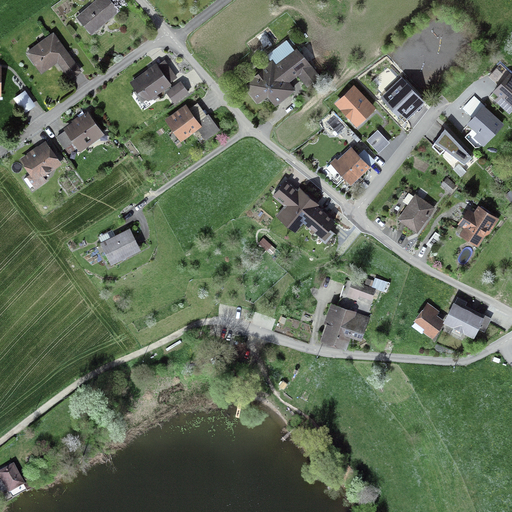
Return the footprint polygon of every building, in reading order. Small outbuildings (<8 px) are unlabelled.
[(108,0),(96,0),(80,15),(94,31),(117,10),(108,0)] [(78,71),(52,35),(27,53),(41,72),(60,58),(65,64),(64,64),(72,76),(78,71)] [(308,85),(318,77),(296,51),(285,59),(291,66),(292,65),(308,85)] [(271,63),(244,83),(256,100),(266,93),(274,103),(287,93),(291,90),(281,77),(287,73),(284,69),(286,67),(283,63),(275,69),(271,63)] [(147,99),(168,84),(155,66),(131,83),(137,90),(142,91),(147,99)] [(510,113),(511,109),(511,78),(509,76),(495,91),(500,96),(496,101),(510,113)] [(405,122),(425,103),(402,79),(382,99),(405,122)] [(167,93),(173,101),(185,92),(179,84),(167,93)] [(356,123),(372,108),(353,87),(337,101),(356,123)] [(33,108),(22,93),(14,99),(24,114),(33,108)] [(181,138),(197,126),(184,108),(168,120),(181,138)] [(503,126),(484,109),(470,124),(480,133),(475,138),(484,146),(503,126)] [(87,142),(99,133),(86,115),(66,129),(80,150),(88,144),(87,142)] [(472,159),(445,131),(435,143),(464,166),(472,159)] [(390,143),(378,132),(369,142),(380,153),(390,143)] [(58,163),(44,144),(22,160),(31,173),(23,179),(32,191),(45,181),(41,175),(58,163)] [(334,166),(350,182),(366,167),(350,150),(343,157),(342,156),(335,162),(336,163),(334,166)] [(449,192),(454,186),(446,179),(441,185),(449,192)] [(404,203),(408,206),(398,219),(416,231),(432,208),(416,197),(415,198),(409,195),(406,195),(403,200),(404,203)] [(466,227),(461,234),(476,244),(482,234),(486,232),(486,228),(488,225),(491,226),(495,220),(493,218),(494,216),(490,213),(489,216),(478,209),(473,216),(467,212),(460,223),(466,227)] [(137,247),(129,230),(100,244),(110,264),(121,258),(119,256),(137,247)] [(434,233),(427,243),(433,247),(440,237),(434,233)] [(357,295),(369,299),(373,290),(373,289),(361,285),(357,295)] [(444,321),(472,336),(481,319),(453,304),(444,321)] [(437,312),(427,305),(415,322),(432,334),(441,322),(433,316),(437,312)] [(329,325),(323,340),(342,346),(347,333),(359,337),(366,318),(329,306),(326,314),(332,317),(329,325)] [(38,466),(33,457),(26,461),(31,470),(38,466)] [(8,492),(22,485),(12,467),(5,471),(8,478),(2,481),(8,492)]
